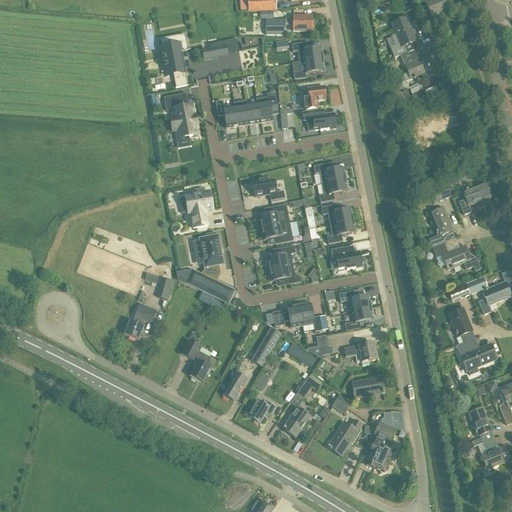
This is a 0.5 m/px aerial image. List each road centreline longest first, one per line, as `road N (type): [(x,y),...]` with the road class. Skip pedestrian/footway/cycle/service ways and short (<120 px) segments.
road 1 (primary): [(344,511),(293,477),(0,330)]
road 2 (residential): [(398,511),(81,351),(64,329)]
road 3 (residential): [(385,276),(248,298),(218,160)]
road 4 (residential): [(424,511),(385,276)]
road 5 (residential): [(385,276),(358,136)]
road 6 (residential): [(218,160),(358,136)]
road 7 (residential): [(358,136),(330,0)]
